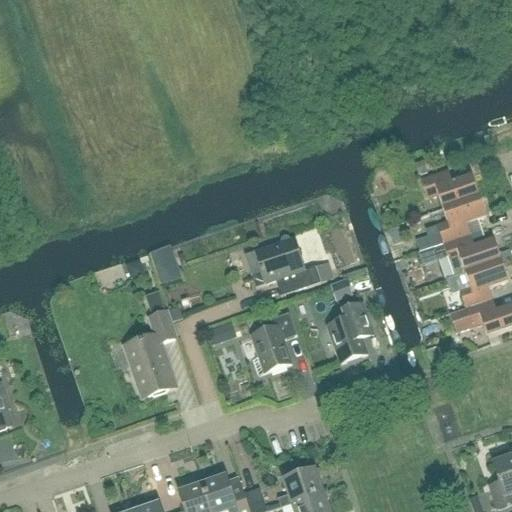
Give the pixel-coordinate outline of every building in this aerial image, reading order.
[(443,213),(479,201),(472,180),(451,187),(448,176),(421,185),(428,204),(439,200),(443,213)] [(486,221),(479,201),(443,213),(447,226),(437,230),(439,237),(443,249),(470,240),(466,228),(486,221)] [(429,241),(439,237),(437,230),(426,233),(429,241)] [(295,243),(292,244),(289,240),(284,240),(281,243),(281,247),(244,260),(255,293),(289,281),(295,296),(320,287),(315,271),(305,274),(295,243)] [(474,251),(470,240),(443,249),(450,268),(461,264),(466,277),(501,265),(494,244),(474,251)] [(157,291),(179,286),(172,256),(150,261),(157,291)] [(508,286),(501,265),(466,277),(470,290),(459,294),(465,313),(450,318),(450,319),(493,304),(489,292),(508,286)] [(121,269),(93,278),(97,293),(125,284),(121,269)] [(511,310),(497,316),(493,304),(450,319),(457,337),(483,328),(487,342),(511,333),(511,310)] [(328,332),(341,369),(367,360),(359,336),(370,332),(362,309),(341,317),(345,326),(328,332)] [(125,351),(142,403),(175,392),(160,349),(176,343),(167,317),(149,323),(155,341),(125,351)] [(252,341),(259,362),(253,364),(258,380),(264,378),(291,369),(283,345),(297,340),(289,317),(266,325),(269,335),(252,341)] [(213,348),(223,345),(218,330),(208,333),(213,348)] [(0,434),(13,430),(0,390),(0,434)] [(511,461),(494,468),(500,487),(490,490),(497,511),(502,511),(511,508),(511,461)] [(280,507),(267,511),(266,511),(281,511),(282,511),(292,509),(292,508),(324,497),(316,474),(284,485),(289,499),(279,503),(280,507)] [(248,511),(244,499),(239,482),(228,486),(226,481),(202,489),(210,511),(248,511)] [(210,511),(202,489),(180,497),(185,511),(210,511)] [(244,499),(248,511),(266,511),(267,511),(260,493),(244,499)] [(329,511),(324,497),(292,508),(292,509),(292,511),(329,511)]
